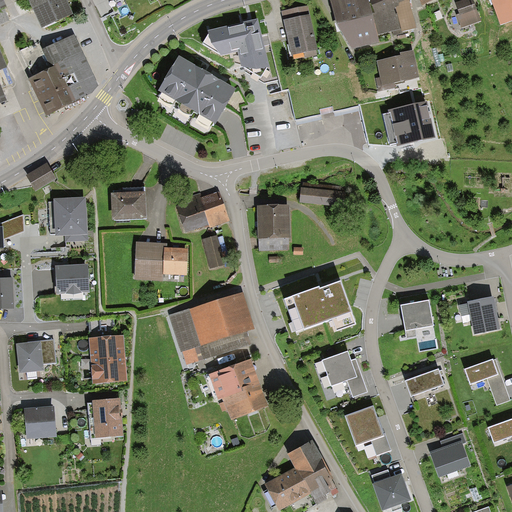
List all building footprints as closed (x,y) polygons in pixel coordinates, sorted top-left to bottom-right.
[(66,0),(32,0),(31,1),(43,30),(74,17),(66,0)] [(114,0),(120,10),(139,0),(114,0)] [(335,0),(331,1),(338,28),(353,52),(380,45),(379,37),(402,31),(402,35),(417,31),(410,0),(335,0)] [(481,22),(471,0),(466,0),(455,4),(460,16),(457,17),(463,29),(481,22)] [(511,0),(490,0),(501,25),(511,20),(511,0)] [(309,7),(283,12),(293,57),(319,52),(309,7)] [(213,32),(204,49),(270,95),(280,83),(261,22),(213,32)] [(47,114),(95,92),(98,84),(75,36),(50,48),(58,64),(30,77),(47,114)] [(401,57),(378,62),(383,87),(420,79),(416,52),(401,55),(401,57)] [(237,91),(181,58),(157,94),(216,127),(237,91)] [(352,77),(288,91),(296,122),(322,117),(321,110),(333,108),(335,114),(360,109),(352,77)] [(426,102),(390,111),(398,145),(434,136),(426,102)] [(49,166),(28,179),(37,192),(57,179),(49,166)] [(346,192),(302,187),(300,204),(345,207),(346,192)] [(146,192),(111,194),(113,222),(148,220),(146,192)] [(231,221),(219,192),(201,199),(199,195),(189,198),(190,202),(176,208),(186,234),(209,226),(211,229),(231,221)] [(88,242),(86,200),(54,200),(57,237),(65,236),(65,244),(88,242)] [(291,206),(258,206),(259,251),(292,251),(291,206)] [(0,224),(0,249),(5,249),(5,242),(27,233),(26,213),(0,224)] [(219,236),(203,241),(211,269),(226,265),(219,236)] [(188,276),(189,249),(168,248),(168,244),(137,243),(136,279),(164,281),(164,276),(188,276)] [(90,267),(55,268),(57,297),(91,294),(90,267)] [(0,309),(15,309),(14,279),(0,279),(0,309)] [(358,326),(341,282),(318,290),(317,288),(285,300),(297,334),(333,322),(337,334),(358,326)] [(243,293),(172,315),(182,353),(200,348),(203,362),(252,347),(247,333),(256,331),(243,293)] [(475,335),(502,330),(496,298),(468,303),(475,335)] [(435,327),(430,301),(402,306),(407,332),(435,327)] [(115,317),(89,319),(91,339),(116,336),(115,317)] [(91,339),(90,339),(93,385),(128,380),(124,336),(116,336),(91,339)] [(55,341),(17,344),(21,374),(45,372),(44,365),(58,364),(55,341)] [(348,352),(323,362),(333,387),(348,382),(354,399),(369,393),(356,359),(352,361),(348,352)] [(268,406),(251,359),(208,375),(217,401),(224,399),(231,421),(268,406)] [(497,359),(465,370),(471,386),(488,379),(498,407),(511,401),(497,359)] [(443,384),(438,370),(406,382),(411,396),(443,384)] [(120,399),(94,401),(97,437),(123,435),(120,399)] [(55,406),(26,408),(28,437),(57,435),(55,406)] [(384,436),(375,407),(347,417),(358,447),(372,442),(378,457),(393,452),(386,436),(384,436)] [(511,419),(489,428),(496,444),(511,438),(511,419)] [(467,443),(464,433),(441,441),(443,449),(431,453),(440,478),(472,467),(464,444),(467,443)] [(338,487),(313,441),(287,455),(295,469),(264,486),(279,511),(281,511),(311,495),(318,506),(333,497),(330,492),(338,487)] [(413,501),(404,474),(374,485),(384,511),(413,501)]
